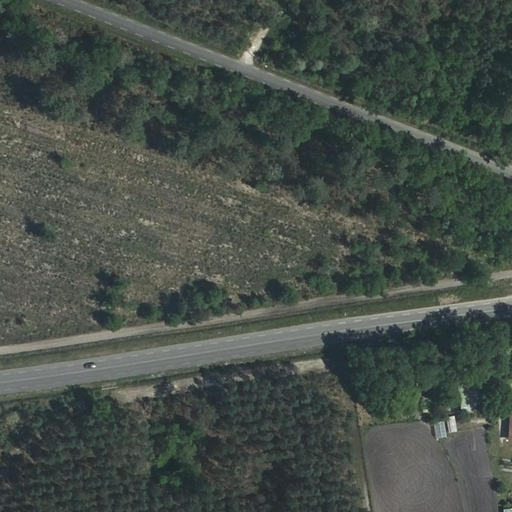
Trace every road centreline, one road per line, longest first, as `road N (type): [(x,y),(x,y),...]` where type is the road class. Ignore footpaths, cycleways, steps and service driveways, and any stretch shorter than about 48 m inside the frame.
road 1 (secondary): [(511,310),(0,381)]
road 2 (tertiary): [(63,0),(511,173)]
